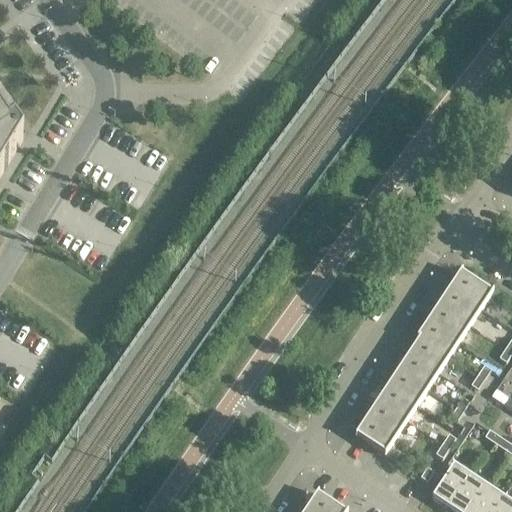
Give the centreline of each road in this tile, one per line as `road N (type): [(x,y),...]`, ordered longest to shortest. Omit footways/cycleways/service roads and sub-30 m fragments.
road 1 (residential): [(0,275),(103,103),(97,69),(47,0)]
road 2 (residential): [(310,450),(450,240)]
